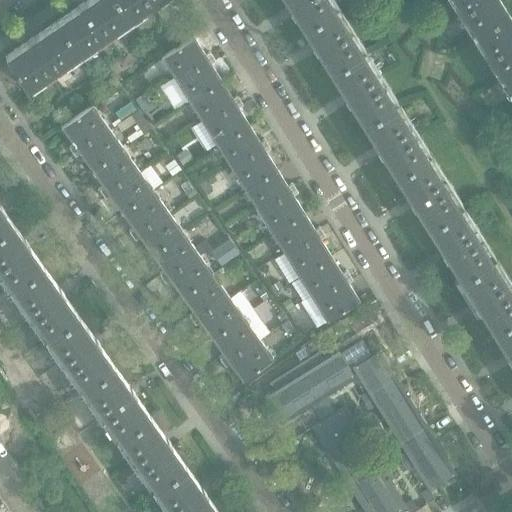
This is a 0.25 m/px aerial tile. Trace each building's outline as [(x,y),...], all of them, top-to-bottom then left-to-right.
[(128,19),(114,0),(86,0),(55,22),(77,53),(128,19)] [(114,0),(128,19),(155,0),(114,0)] [(334,9),(328,0),(283,0),(302,30),(334,9)] [(507,13),(498,0),(453,0),(474,34),(507,13)] [(362,53),(334,9),(302,30),(329,73),(362,53)] [(511,70),(511,21),(507,13),(474,34),(501,77),(511,70)] [(28,87),(77,53),(55,22),(4,56),(26,88),(28,87)] [(215,61),(209,51),(204,54),(193,36),(161,57),(171,74),(182,68),(184,71),(196,65),(199,70),(210,63),(215,61)] [(394,105),(376,76),(362,53),(329,73),(362,126),(394,105)] [(188,101),(221,81),(210,63),(199,70),(196,65),(184,71),(182,68),(171,74),(188,101)] [(511,70),(501,77),(511,94),(511,70)] [(242,104),(236,95),(232,98),(221,81),(188,101),(199,118),(209,111),(212,116),(223,109),(227,114),(237,107),(242,104)] [(155,108),(149,99),(142,104),(147,113),(155,108)] [(120,120),(135,109),(129,101),(114,112),(120,120)] [(121,148),(91,105),(60,127),(72,144),(68,147),(74,156),(79,153),(91,169),(121,148)] [(427,157),(413,136),(394,105),(362,126),(394,177),(427,157)] [(248,124),(237,107),(227,114),(223,109),(212,116),(209,111),(199,118),(216,145),(248,124)] [(149,128),(137,110),(130,115),(142,133),(149,128)] [(269,148),(263,138),(259,141),(248,124),(216,145),(226,161),(236,154),(239,159),(250,152),(254,157),(265,151),(269,148)] [(151,190),(121,148),(91,169),(102,186),(98,189),(104,198),(109,195),(120,211),(151,190)] [(192,159),(186,150),(177,155),(184,165),(192,159)] [(276,168),(265,151),(254,157),(250,152),(239,159),(236,154),(226,161),(243,189),(276,168)] [(459,209),(441,179),(427,157),(394,177),(427,229),(459,209)] [(297,192),(291,183),(287,185),(276,168),(243,189),(254,206),(264,199),(267,204),(279,197),(281,201),(293,195),(297,192)] [(212,191),(204,180),(197,184),(205,195),(212,191)] [(188,199),(196,193),(193,189),(186,195),(188,199)] [(181,232),(151,190),(120,211),(132,227),(128,231),(134,240),(139,237),(150,253),(181,232)] [(271,232),(303,212),(296,200),(293,195),(281,201),(279,197),(267,204),(264,199),(254,206),(271,232)] [(0,233),(13,225),(0,206),(0,233)] [(491,261),(459,209),(427,229),(459,281),(491,261)] [(324,235),(319,226),(314,229),(303,212),(271,232),(281,249),(291,242),(294,247),(306,240),(309,245),(319,238),(324,235)] [(43,267),(28,246),(13,225),(0,233),(0,273),(11,289),(43,267)] [(211,274),(181,232),(150,253),(162,270),(158,273),(164,282),(169,279),(181,296),(211,274)] [(298,276),(330,256),(319,238),(309,245),(306,240),(294,247),(291,242),(281,249),(298,276)] [(352,279),(346,270),(341,273),(330,256),(298,276),(308,293),(319,286),(322,291),(333,284),(337,289),(347,282),(352,279)] [(511,319),(511,293),(505,282),(491,261),(459,281),(492,333),(511,319)] [(78,316),(60,291),(43,267),(11,289),(47,339),(78,316)] [(241,316),(211,274),(181,296),(192,312),(188,315),(194,324),(199,321),(210,337),(241,316)] [(326,320),(358,300),(347,282),(337,289),(333,284),(322,291),(319,286),(308,293),(326,320)] [(114,367),(93,338),(78,316),(47,339),(83,389),(114,367)] [(271,359),(241,316),(210,337),(222,354),(218,357),(224,366),(229,363),(241,381),(271,359)] [(511,319),(492,333),(511,365),(511,319)] [(299,338),(286,320),(280,324),(293,342),(299,338)] [(274,391),(265,396),(280,421),(284,419),(286,421),(294,415),(294,413),(311,402),(322,420),(313,426),(323,442),(347,481),(364,509),(366,511),(394,511),(405,505),(403,502),(402,503),(388,479),(389,478),(382,466),(376,470),(373,465),(370,466),(346,428),(349,426),(338,409),(333,413),(322,395),(341,384),(350,378),(352,376),(351,375),(356,372),(368,391),(367,392),(374,403),(375,403),(405,451),(397,456),(405,468),(413,463),(429,488),(455,472),(454,470),(453,471),(452,469),(453,467),(447,458),(445,458),(434,441),(425,426),(424,425),(424,424),(418,414),(415,414),(414,412),(415,411),(415,410),(413,410),(412,409),(414,406),(408,397),(406,398),(384,364),(386,362),(381,354),(378,354),(377,352),(378,351),(377,350),(369,355),(359,340),(359,339),(336,353),(335,351),(325,358),(320,350),(269,382),(274,391)] [(149,416),(132,391),(114,367),(83,389),(118,438),(149,416)] [(185,466),(164,437),(149,416),(118,438),(154,488),(185,466)] [(217,511),(200,487),(185,466),(154,488),(170,511),(217,511)] [(0,511),(10,511),(2,500),(0,501),(0,511)]
